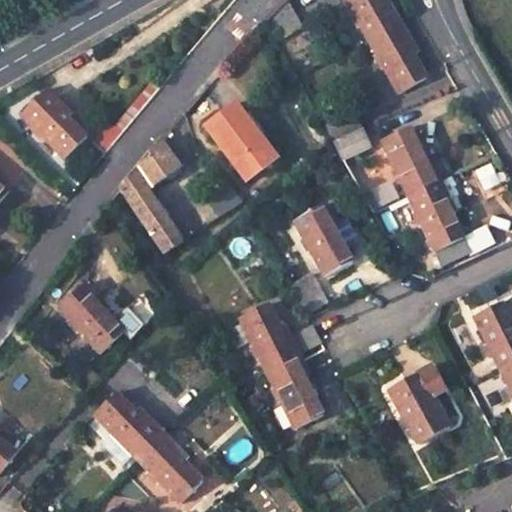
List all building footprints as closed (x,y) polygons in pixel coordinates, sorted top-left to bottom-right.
[(401,21),(390,1),(385,4),(382,0),(344,0),(368,39),(401,21)] [(274,38),(295,20),(285,1),(264,20),(274,38)] [(368,39),(399,92),(426,77),(408,45),(413,42),(401,21),(368,39)] [(158,88),(152,83),(113,128),(108,123),(92,142),(103,153),(158,88)] [(46,87),(19,114),(64,158),(87,136),(67,115),(70,112),(46,87)] [(276,157),(236,102),(205,126),(245,181),(276,157)] [(361,130),(352,110),(326,122),(335,142),(361,130)] [(440,179),(432,162),(427,164),(410,128),(381,141),(407,195),(440,179)] [(333,143),(342,159),(370,147),(361,130),(335,142),(333,143)] [(120,188),(163,254),(182,241),(148,190),(180,167),(166,144),(170,141),(166,134),(120,188)] [(407,195),(441,264),(470,252),(444,200),(449,198),(440,179),(407,195)] [(0,200),(9,190),(0,182),(0,200)] [(223,184),(205,195),(219,217),(239,203),(223,184)] [(295,221),(325,275),(351,260),(345,249),(361,240),(347,216),(336,223),(326,204),(295,221)] [(351,260),(367,251),(361,240),(345,249),(351,260)] [(86,283),(59,308),(99,352),(123,331),(96,302),(100,298),(86,283)] [(305,313),(325,302),(314,283),(294,294),(305,313)] [(312,325),(285,339),(267,303),(239,317),(267,373),(302,356),(300,352),(320,341),(312,325)] [(511,365),(511,336),(496,305),(472,316),(500,371),(511,365)] [(267,373),(294,427),(323,414),(305,378),(311,375),(302,356),(267,373)] [(430,364),(387,390),(418,443),(449,425),(432,395),(442,389),(430,364)] [(511,365),(500,371),(511,394),(511,365)] [(143,420),(117,393),(94,415),(112,433),(100,445),(121,466),(126,461),(130,464),(136,459),(162,432),(147,416),(143,420)] [(136,459),(178,502),(202,480),(173,451),(177,447),(162,432),(136,459)] [(0,470),(15,453),(0,440),(0,470)]
